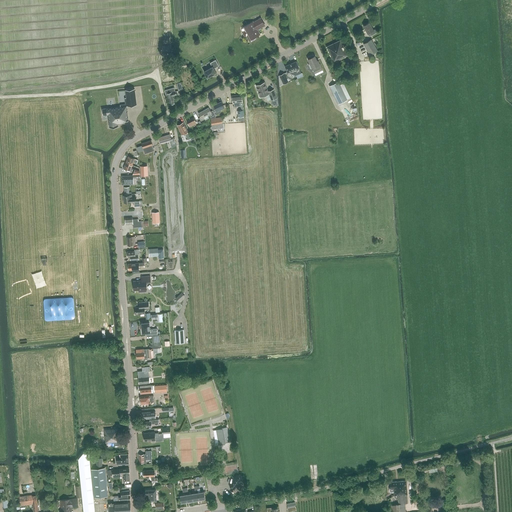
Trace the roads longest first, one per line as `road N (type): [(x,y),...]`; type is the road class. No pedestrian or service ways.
road 1 (tertiary): [(136,511),(116,159),(142,133),(377,0)]
road 2 (unclassified): [(190,511),(411,464)]
